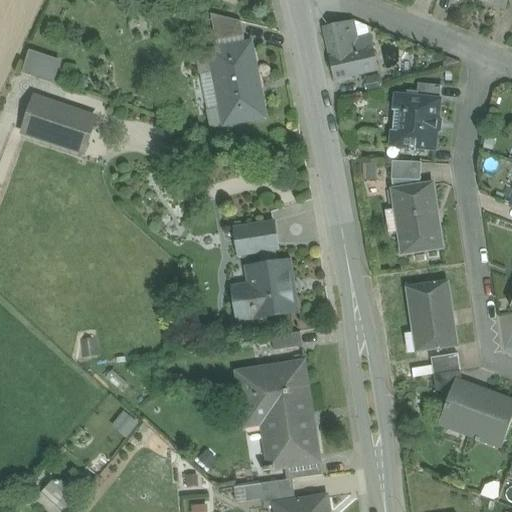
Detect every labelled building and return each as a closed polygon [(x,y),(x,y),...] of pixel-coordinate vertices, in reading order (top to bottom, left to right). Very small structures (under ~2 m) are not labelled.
[(481,0),(505,9),(507,0),(481,0)] [(239,22),(208,15),(215,46),(243,40),(239,22)] [(353,23),(324,30),(328,47),(357,40),(353,23)] [(357,40),(328,47),(336,80),(376,71),(369,38),(357,40)] [(249,43),(208,51),(209,54),(197,56),(211,128),(264,118),(249,43)] [(24,73),(56,83),(64,60),(32,50),(24,73)] [(75,64),(67,86),(76,89),(83,67),(75,64)] [(406,98),(396,97),(391,147),(435,151),(440,101),(417,99),(418,93),(407,92),(406,98)] [(93,121),(36,101),(25,132),(83,152),(93,121)] [(432,185),(391,191),(394,213),(399,212),(401,231),(397,232),(400,254),(441,248),(438,227),(433,227),(431,212),(436,212),(432,185)] [(273,224),(235,230),(239,257),(259,254),(276,251),(278,251),(273,224)] [(276,251),(259,254),(261,267),(248,269),(251,287),(233,290),(238,321),(255,318),(256,320),(297,314),(294,297),(292,280),(291,280),(289,263),(278,265),(276,251)] [(446,283),(406,289),(414,352),(455,346),(446,283)] [(300,334),(272,338),(274,352),(302,348),(300,334)] [(97,338),(82,340),(85,361),(100,358),(97,338)] [(456,355),(432,358),(434,375),(459,371),(456,355)] [(304,363),(236,374),(245,430),(262,427),(268,469),(262,470),(263,473),(285,469),(320,464),(304,363)] [(459,371),(434,375),(436,390),(447,395),(452,381),(457,383),(457,382),(461,384),(459,371)] [(457,383),(452,381),(447,395),(436,424),(499,448),(511,414),(511,403),(461,384),(457,382),(457,383)] [(320,464),(285,469),(286,482),(292,481),(322,477),(320,464)] [(197,474),(187,476),(190,488),(200,485),(197,474)] [(70,511),(79,501),(55,481),(34,507),(40,511),(70,511)] [(286,482),(261,485),(263,501),(295,497),(292,481),(286,482)] [(276,511),(327,511),(326,499),(276,507),(276,511)] [(191,511),(208,511),(208,503),(191,505),(191,511)]
